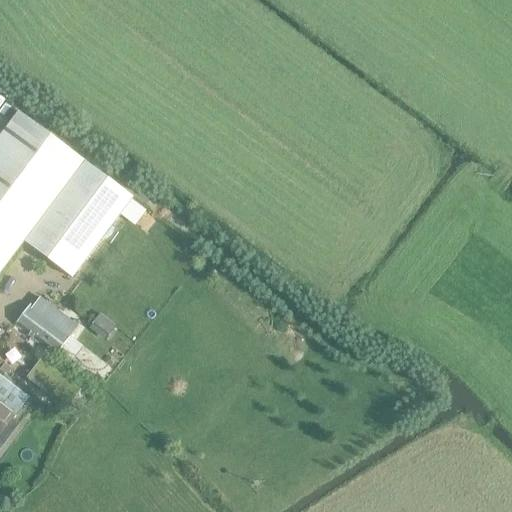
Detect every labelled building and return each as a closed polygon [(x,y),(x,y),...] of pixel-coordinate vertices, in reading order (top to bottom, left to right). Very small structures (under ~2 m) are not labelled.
[(0,276),(25,242),(86,162),(19,112),(0,137),(0,276)] [(86,162),(25,242),(73,278),(132,200),(134,198),(127,193),(86,162)] [(17,323),(58,355),(69,338),(28,306),(17,323)] [(41,359),(27,378),(66,409),(81,389),(41,359)] [(0,434),(30,396),(0,372),(0,434)]
